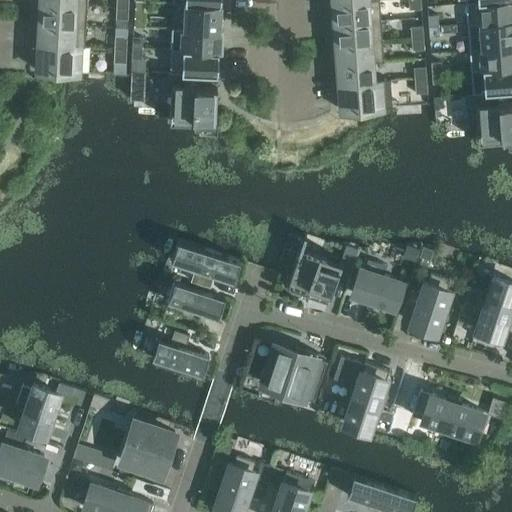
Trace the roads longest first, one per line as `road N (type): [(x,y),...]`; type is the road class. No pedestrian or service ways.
road 1 (residential): [(180,509),(244,311),(511,378)]
road 2 (residential): [(274,122),(272,0)]
